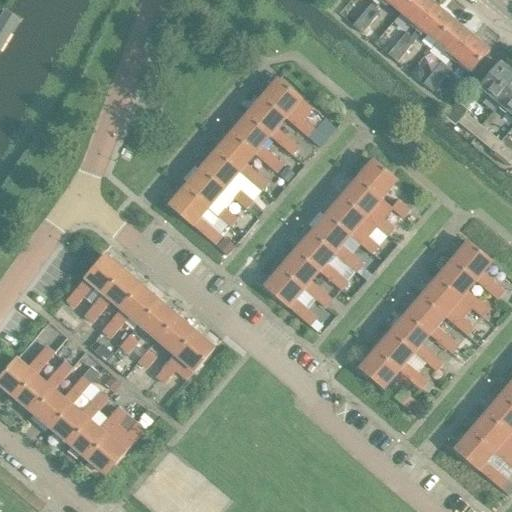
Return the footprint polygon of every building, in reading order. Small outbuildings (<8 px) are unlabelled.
[(384,0),(401,14),(412,0),(384,0)] [(419,28),(437,6),(429,0),(412,0),(401,14),(419,28)] [(372,5),(363,16),(367,19),(372,23),(381,13),(376,9),(372,5)] [(436,43),(454,21),(437,6),(419,28),(436,43)] [(0,65),(26,24),(8,13),(0,25),(0,65)] [(363,16),(354,27),(358,30),(363,34),(372,23),(367,19),(363,16)] [(454,57),(472,35),(454,21),(436,43),(454,57)] [(407,34),(398,45),(402,48),(407,52),(416,42),(411,37),(407,34)] [(472,35),(454,57),(471,72),(490,50),(472,35)] [(398,45),(389,55),(393,59),(398,63),(407,52),(402,48),(398,45)] [(442,63),(433,74),(437,77),(442,81),(451,71),(446,66),(442,63)] [(480,88),(499,104),(511,88),(511,72),(501,63),(480,88)] [(433,74),(424,85),(428,88),(433,92),(442,81),(437,77),(433,74)] [(314,110),(302,100),(279,81),(263,99),(286,118),(286,119),(308,138),(315,130),(304,121),(314,110)] [(511,114),(511,88),(499,104),(511,114)] [(286,119),(286,118),(263,99),(248,117),(271,136),(270,137),(292,156),(299,148),(277,129),(286,119)] [(477,137),(485,128),(467,113),(459,123),(477,137)] [(262,147),(270,137),(271,136),(248,117),(233,135),(256,154),(255,155),(277,174),(284,166),(262,147)] [(491,149),(499,140),(485,128),(477,137),(491,149)] [(247,165),(255,155),(256,154),(233,135),(218,153),(240,172),(240,173),(250,182),(261,192),(268,184),(247,165)] [(511,150),(499,140),(491,149),(509,164),(511,160),(511,150)] [(218,153),(203,171),(236,199),(242,192),(250,182),(240,173),(240,172),(218,153)] [(381,199),(397,181),(374,162),(359,180),(381,199)] [(284,166),(277,174),(286,181),(293,173),(284,166)] [(203,171),(187,189),(210,208),(220,217),(227,210),(235,200),(236,199),(203,171)] [(381,199),(359,180),(343,198),(378,228),(377,228),(388,237),(395,229),(384,220),(392,210),(393,209),(381,199)] [(220,217),(210,208),(187,189),(172,207),(195,227),(216,245),(223,237),(212,228),(220,218),(220,217)] [(236,199),(235,200),(246,210),(253,202),(242,192),(236,199)] [(377,228),(378,228),(343,198),(328,216),(350,235),(350,236),(359,244),(372,255),(379,247),(369,238),(377,228)] [(392,210),(403,220),(410,211),(399,202),(393,209),(392,210)] [(220,217),(220,218),(231,228),(238,220),(227,210),(220,217)] [(328,216),(313,234),(335,253),(335,254),(357,273),(364,265),(351,254),(359,244),(350,236),(350,235),(328,216)] [(357,273),(335,254),(335,253),(313,234),(297,252),(320,271),(319,272),(342,291),(357,273)] [(226,238),(218,247),(229,256),(236,247),(226,238)] [(505,292),(482,273),(492,263),(469,243),(453,262),(476,281),(475,282),(498,301),(505,292)] [(319,272),(320,271),(297,252),(282,270),(304,289),(304,290),(317,302),(326,309),(333,301),(311,282),(319,272)] [(87,280),(68,302),(76,309),(85,298),(95,306),(105,295),(124,273),(106,257),(89,277),(87,280)] [(475,282),(476,281),(453,262),(438,280),(473,309),(472,310),(483,319),(490,310),(467,291),(475,282)] [(266,288),(266,289),(288,308),(311,327),(318,319),(309,311),(317,302),(304,290),(304,289),(282,270),(266,288)] [(122,310),(123,311),(142,288),(124,273),(105,295),(95,306),(86,317),(94,324),(113,302),(122,310)] [(464,319),(472,310),(473,309),(438,280),(423,298),(446,317),(445,317),(467,337),(474,328),(464,319)] [(131,317),(141,326),(160,303),(142,288),(123,311),(122,310),(104,332),(112,339),(131,317)] [(445,317),(446,317),(423,298),(408,316),(430,335),(430,336),(452,355),(459,346),(437,327),(445,317)] [(159,341),(178,319),(160,303),(141,326),(159,341)] [(422,345),(430,336),(430,335),(408,316),(392,334),(415,353),(415,354),(436,372),(444,364),(422,345)] [(177,357),(197,334),(178,319),(159,341),(176,356),(177,357)] [(318,319),(311,327),(318,333),(325,325),(318,319)] [(92,328),(83,320),(74,330),(83,338),(92,328)] [(188,381),(196,372),(215,350),(197,334),(177,357),(176,356),(157,378),(166,385),(177,372),(188,381)] [(415,354),(415,353),(392,334),(377,352),(400,371),(399,372),(421,390),(428,382),(406,363),(415,354)] [(139,343),(131,336),(122,347),(130,354),(139,343)] [(115,354),(104,345),(97,353),(108,363),(115,354)] [(459,346),(452,355),(465,366),(472,357),(459,346)] [(36,376),(55,354),(47,348),(28,369),(18,360),(0,381),(0,384),(17,398),(36,376)] [(149,352),(140,363),(148,370),(157,359),(149,352)] [(384,390),(399,372),(400,371),(377,352),(362,370),(384,390)] [(54,391),(55,392),(73,370),(65,363),(47,385),(36,376),(17,398),(35,414),(54,391)] [(83,378),(91,385),(98,377),(90,370),(83,378)] [(81,397),(91,385),(83,378),(64,400),(55,392),(54,391),(35,414),(53,429),(72,406),(73,407),(81,397)] [(114,379),(107,387),(115,394),(122,386),(114,379)] [(511,385),(503,397),(511,404),(511,385)] [(402,391),(395,399),(406,408),(413,400),(402,391)] [(90,422),(91,422),(109,400),(101,393),(83,415),(73,407),(72,406),(53,429),(71,444),(90,422)] [(511,404),(503,397),(487,415),(510,434),(510,435),(511,436),(511,404)] [(89,460),(118,426),(127,415),(119,409),(101,431),(91,422),(90,422),(71,444),(89,460)] [(149,410),(140,420),(142,421),(148,427),(157,417),(149,410)] [(511,436),(510,435),(510,434),(487,415),(472,433),(495,452),(495,453),(511,467),(511,436)] [(107,475),(126,453),(145,431),(137,424),(128,434),(118,426),(89,460),(107,475)] [(486,463),(495,453),(495,452),(472,433),(457,451),(479,471),(501,489),(508,482),(486,463)] [(511,484),(508,482),(501,489),(510,497),(511,494),(511,484)]
